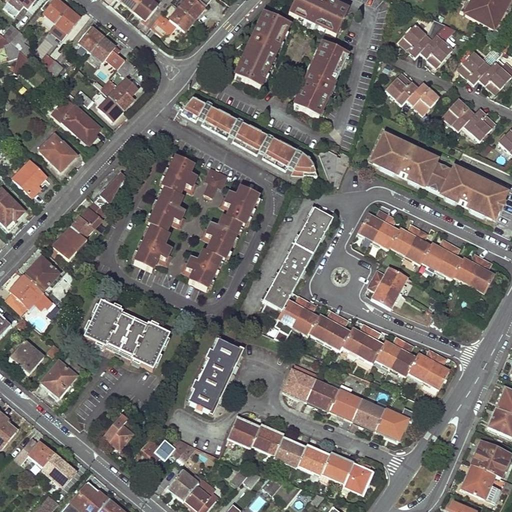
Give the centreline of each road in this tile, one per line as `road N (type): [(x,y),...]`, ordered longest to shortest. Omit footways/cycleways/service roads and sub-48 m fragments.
road 1 (residential): [(0,270),(180,80)]
road 2 (residential): [(511,257),(375,195),(362,201),(337,260)]
road 3 (residential): [(0,384),(155,511)]
road 4 (residential): [(407,471),(286,417),(266,399)]
road 5 (residential): [(345,292),(358,308),(483,361)]
road 6 (residential): [(407,471),(483,361)]
road 7 (residential): [(83,0),(180,80)]
